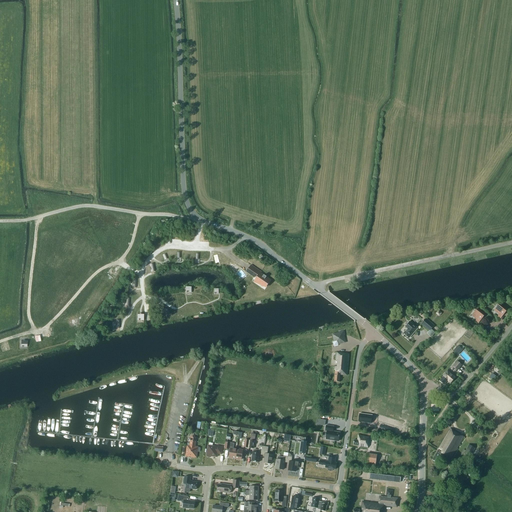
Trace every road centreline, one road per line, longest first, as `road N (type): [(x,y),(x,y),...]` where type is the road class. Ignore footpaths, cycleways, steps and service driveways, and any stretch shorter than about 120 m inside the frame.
road 1 (tertiary): [(373,331),(260,245),(188,207),(175,0)]
road 2 (track): [(511,241),(317,288)]
road 3 (residential): [(339,488),(356,362),(373,331)]
road 4 (tertiary): [(418,511),(424,385)]
road 5 (unclassified): [(424,385),(453,393),(511,325)]
